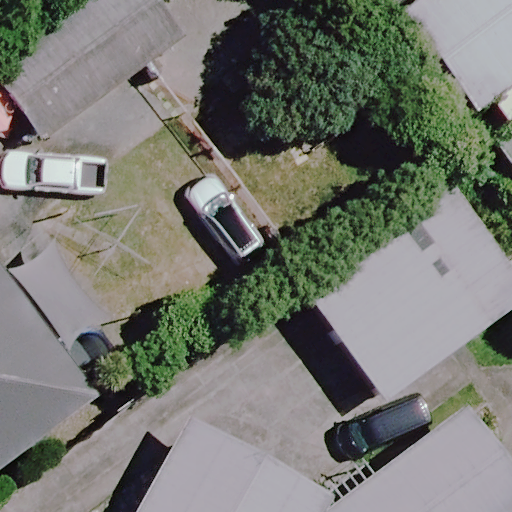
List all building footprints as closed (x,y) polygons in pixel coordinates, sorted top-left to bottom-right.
[(176,51),(139,0),(96,0),(0,68),(0,101),(35,151),(176,51)] [(511,89),(511,0),(435,0),(398,27),(467,122),(511,89)] [(511,129),(483,152),(511,189),(511,129)] [(511,314),(511,290),(438,189),(290,297),(375,414),(511,314)] [(0,473),(81,411),(0,304),(0,473)] [(506,511),(511,508),(511,468),(460,405),(323,501),(335,475),(184,412),(128,511),(506,511)]
